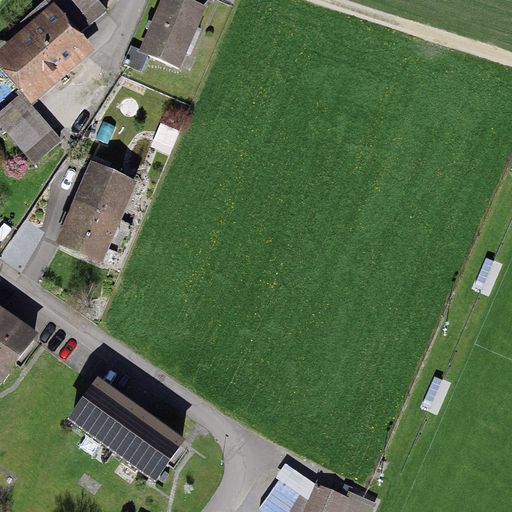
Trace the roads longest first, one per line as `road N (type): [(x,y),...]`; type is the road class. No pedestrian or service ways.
road 1 (residential): [(0,269),(241,440),(242,477),(218,511)]
road 2 (track): [(511,60),(323,0)]
